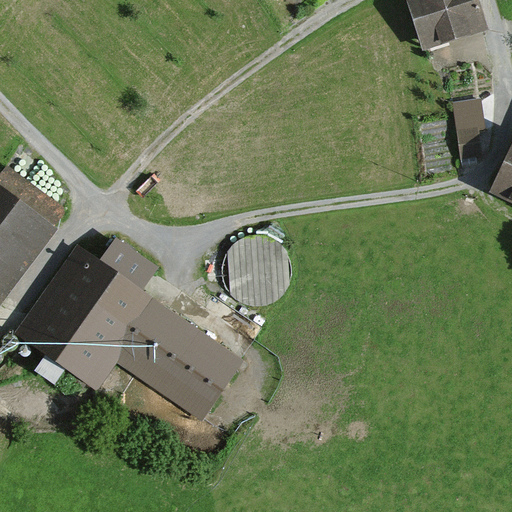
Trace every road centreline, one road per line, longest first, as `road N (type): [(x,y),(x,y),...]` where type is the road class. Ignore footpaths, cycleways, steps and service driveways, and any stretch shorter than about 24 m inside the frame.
road 1 (track): [(0,102),(161,273),(180,232),(466,181),(489,158),(500,127),(487,0)]
road 2 (track): [(98,211),(199,101),(355,0)]
